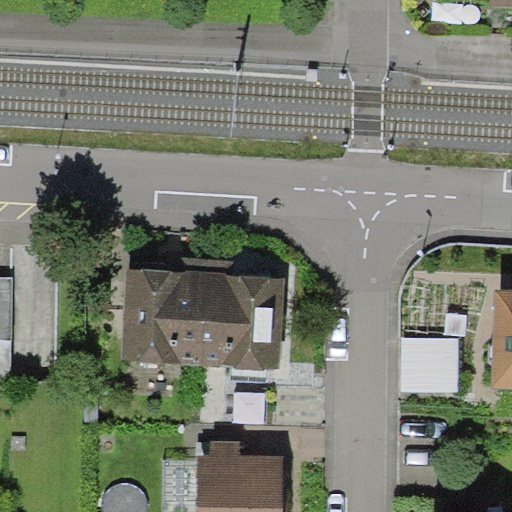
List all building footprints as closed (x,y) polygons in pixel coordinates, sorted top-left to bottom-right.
[(294,267),(139,257),(132,358),(288,368),(294,267)] [(10,277),(0,276),(0,332),(9,333),(10,277)] [(511,281),(507,282),(503,373),(511,373),(511,281)] [(293,511),(295,452),(206,450),(204,511),(293,511)] [(445,511),(511,511),(511,503),(445,504),(445,511)]
